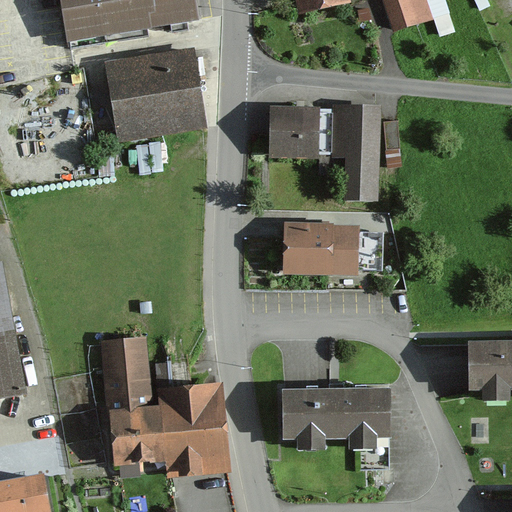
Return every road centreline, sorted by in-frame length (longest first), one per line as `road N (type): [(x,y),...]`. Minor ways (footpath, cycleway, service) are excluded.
road 1 (residential): [(259,511),(226,328),(230,72)]
road 2 (unclassified): [(230,72),(511,97)]
